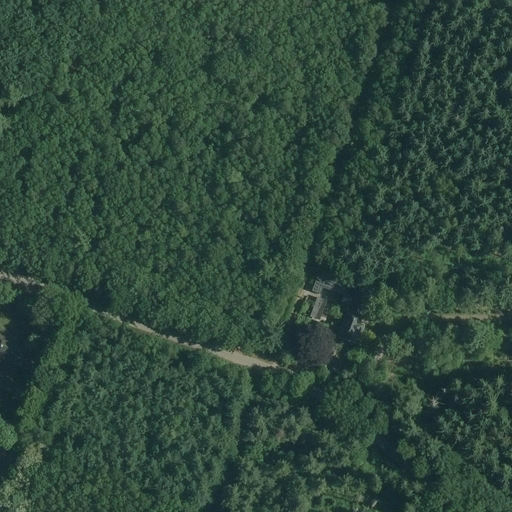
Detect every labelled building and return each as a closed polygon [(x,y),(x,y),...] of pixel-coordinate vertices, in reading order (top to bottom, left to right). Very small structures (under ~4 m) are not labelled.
[(318,274),(312,292),(318,294),(321,287),(343,295),(347,284),(318,274)] [(373,297),(376,289),(361,284),(359,292),(373,297)] [(309,317),(318,321),(326,300),(316,297),(309,317)] [(360,319),(366,303),(357,299),(351,315),(348,314),(339,339),(353,344),(355,336),(359,338),(363,328),(359,327),(362,319),(360,319)] [(0,356),(19,364),(25,349),(11,344),(12,342),(0,337),(0,344),(1,345),(0,348),(0,356)]
